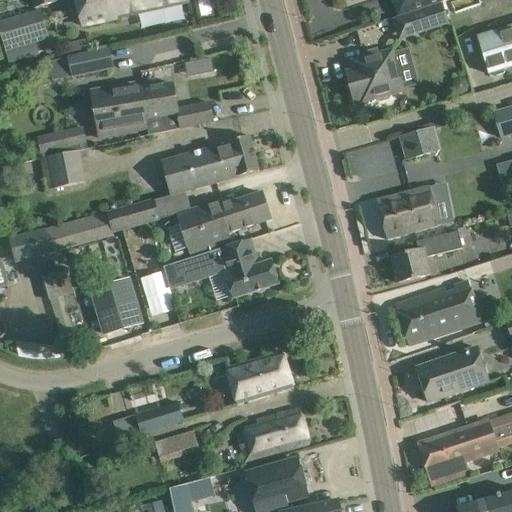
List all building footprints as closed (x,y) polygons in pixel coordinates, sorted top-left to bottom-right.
[(57,3),(56,0),(31,0),(35,9),(57,3)] [(190,4),(188,0),(76,0),(82,27),(190,4)] [(391,0),(393,5),(396,5),(400,16),(397,17),(397,18),(450,0),(391,0)] [(448,24),(442,5),(412,15),(418,34),(448,24)] [(53,49),(43,11),(0,22),(0,33),(5,53),(35,45),(38,53),(53,49)] [(503,71),(511,68),(511,27),(477,38),(489,75),(493,74),(494,76),(495,77),(503,74),(504,72),(503,71)] [(72,78),(115,71),(111,50),(68,57),(72,78)] [(404,92),(393,51),(351,62),(354,71),(346,73),(354,103),(362,101),(363,104),(376,100),(380,102),(388,100),(391,96),(404,92)] [(147,128),(139,92),(144,91),(142,80),(96,89),(105,137),(147,128)] [(173,85),(144,91),(139,92),(147,128),(149,136),(213,124),(209,104),(178,110),(173,85)] [(511,136),(511,108),(494,113),(501,140),(511,136)] [(441,152),(434,128),(400,138),(406,161),(441,152)] [(43,160),(88,151),(84,129),(39,138),(43,160)] [(259,172),(249,137),(229,143),(230,145),(163,164),(171,196),(178,194),(239,177),(259,172)] [(88,152),(88,151),(43,160),(43,161),(40,161),(46,191),(86,183),(80,153),(88,152)] [(440,227),(430,188),(377,202),(387,241),(440,227)] [(261,194),(225,206),(225,207),(220,209),(225,224),(203,231),(208,248),(231,240),(229,235),(271,221),(261,194)] [(121,209),(47,230),(50,242),(53,254),(112,238),(112,235),(160,222),(154,200),(121,209)] [(175,254),(188,250),(189,254),(208,248),(203,231),(225,224),(220,209),(225,207),(225,206),(223,201),(176,216),(180,227),(168,231),(175,254)] [(45,230),(11,240),(17,262),(51,252),(45,230)] [(458,233),(416,244),(418,251),(391,258),(398,285),(430,276),(426,259),(462,249),(458,233)] [(218,251),(163,269),(164,269),(170,290),(214,276),(224,272),(227,281),(233,300),(279,285),(271,262),(259,266),(251,241),(232,247),(218,251)] [(0,262),(0,289),(9,287),(3,262),(0,262)] [(42,276),(48,300),(74,293),(68,269),(42,276)] [(129,281),(93,291),(105,336),(142,325),(129,281)] [(482,323),(468,282),(454,287),(455,292),(446,295),(444,290),(395,307),(409,347),(482,323)] [(77,349),(64,297),(50,300),(60,336),(58,336),(52,347),(55,357),(59,356),(60,358),(68,358),(70,357),(69,351),(77,349)] [(494,319),(484,323),(486,329),(496,325),(494,319)] [(111,342),(145,332),(142,325),(109,336),(111,342)] [(489,383),(477,349),(417,369),(428,404),(489,383)] [(282,353),(226,369),(229,380),(237,406),(293,389),(282,353)] [(136,417),(141,436),(184,423),(178,404),(136,417)] [(310,445),(300,410),(256,422),(257,426),(245,430),(245,433),(236,435),(244,463),(310,445)] [(69,416),(62,428),(72,434),(78,421),(69,416)] [(511,445),(511,416),(488,425),(420,448),(433,486),(466,475),(462,463),(511,445)] [(200,454),(194,431),(153,442),(160,465),(200,454)] [(256,511),(271,511),(288,507),(287,503),(308,497),(297,461),(246,475),(256,511)] [(187,485),(170,490),(174,511),(193,511),(192,504),(215,497),(210,478),(187,485)] [(511,511),(511,493),(485,501),(485,503),(477,505),(477,504),(457,509),(458,511),(511,511)] [(293,511),(341,511),(339,502),(293,511)]
